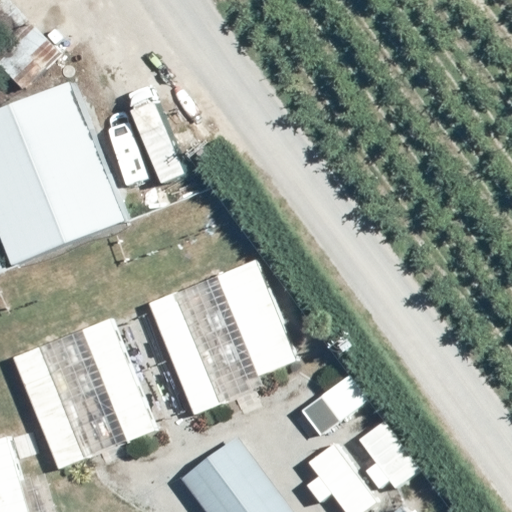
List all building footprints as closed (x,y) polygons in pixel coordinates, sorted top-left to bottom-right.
[(0,267),(15,262),(125,220),(72,80),(0,107),(0,221),(8,242),(0,245),(0,267)] [(197,413),(263,386),(259,377),(300,361),(259,258),(152,301),(197,413)] [(157,429),(113,316),(18,353),(61,466),(157,429)] [(320,393),(321,394),(328,403),(341,421),(372,398),(351,370),(320,393)] [(297,511),(238,434),(184,475),(211,511),(297,511)] [(414,511),(408,503),(395,511),(414,511)]
